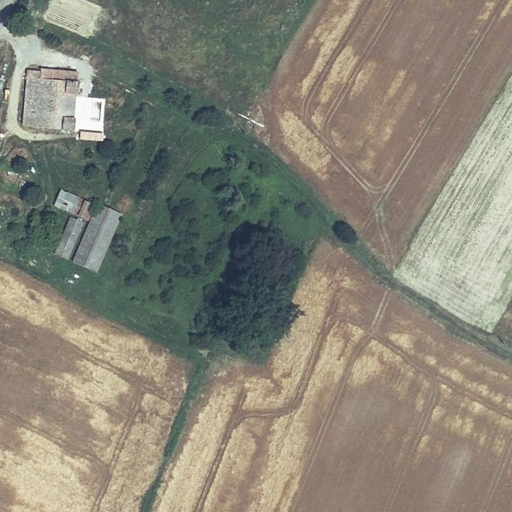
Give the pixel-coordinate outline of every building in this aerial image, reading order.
[(71,83),(27,77),(22,132),(49,136),(74,139),(77,89),(71,88),(71,83)] [(98,214),(61,200),(56,212),(93,227),(98,214)] [(126,224),(101,214),(92,238),(78,273),(102,283),(126,224)] [(74,224),(72,230),(87,236),(89,231),(74,224)] [(87,236),(72,230),(58,264),(73,271),(87,236)]
